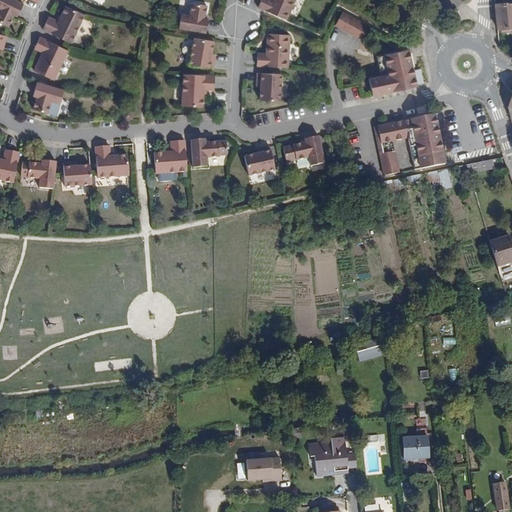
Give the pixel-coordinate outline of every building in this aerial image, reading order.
[(20,0),(0,0),(0,20),(6,23),(10,14),(8,13),(9,9),(11,11),(15,13),(20,0)] [(176,24),(203,28),(206,14),(202,13),(200,13),(200,10),(203,10),(204,0),(201,0),(188,0),(187,11),(179,9),(177,11),(176,24)] [(260,0),(258,6),(287,18),(294,0),(269,0),(269,1),(266,0),(260,0)] [(494,0),(494,4),(496,28),(500,28),(500,32),(511,31),(511,2),(503,4),(502,0),(494,0)] [(58,20),(51,16),(44,29),(72,42),(85,15),(67,6),(62,15),(60,14),(58,20)] [(370,27),(345,12),(338,25),(363,39),(370,27)] [(66,45),(37,31),(33,39),(42,43),(40,47),(31,65),(51,75),(66,45)] [(253,55),(253,63),(285,64),(285,32),(263,31),(262,51),(262,56),(253,55)] [(211,59),(213,53),(215,41),(195,38),(190,64),(215,67),(216,60),(211,59)] [(33,39),(32,43),(40,47),(42,43),(33,39)] [(369,75),(373,92),(418,83),(410,46),(378,53),(382,72),(369,75)] [(212,85),(212,71),(181,69),(179,101),(200,102),(200,91),(203,91),(203,85),(212,85)] [(254,71),(254,72),(253,79),(257,79),(257,86),(257,98),(277,99),(278,72),(254,71)] [(57,98),(62,84),(35,76),(30,89),(34,91),(37,91),(35,95),(33,94),(30,104),(45,108),(49,95),(57,98)] [(415,167),(446,162),(436,112),(411,117),(411,118),(395,121),(398,134),(397,134),(397,138),(408,135),(415,167)] [(393,138),(397,138),(397,134),(398,134),(395,121),(390,122),(393,138)] [(375,125),(384,172),(399,170),(393,138),(390,122),(375,125)] [(325,158),(320,131),(306,134),(307,137),(308,139),(304,140),(304,137),(294,139),(284,141),(288,156),(297,154),(310,152),(312,160),(325,158)] [(155,169),(187,166),(185,135),(171,136),(171,145),(164,145),(165,147),(153,148),(155,169)] [(207,144),(207,142),(206,138),(192,139),(194,167),(209,166),(208,157),(221,156),(221,155),(229,154),(228,140),(210,141),(210,144),(207,144)] [(110,148),(109,140),(95,141),(98,172),(129,170),(128,150),(116,150),(116,148),(110,148)] [(274,164),(270,141),(261,143),(262,147),(256,148),(244,150),(247,170),(274,164)] [(0,175),(13,178),(19,147),(5,144),(4,153),(0,152),(0,175)] [(39,182),(53,183),(56,156),(42,154),(42,157),(41,160),(38,160),(38,157),(28,156),(21,156),(20,171),(26,172),(40,173),(39,182)] [(64,181),(92,178),(90,158),(78,159),(71,160),(71,156),(62,157),(64,181)] [(505,236),(486,241),(492,266),(511,260),(505,236)] [(349,351),(350,361),(373,358),(372,346),(358,348),(359,350),(349,351)] [(348,464),(347,450),(345,434),(330,436),(331,439),(310,442),(311,456),(315,455),(318,477),(329,475),(329,471),(349,468),(348,464)] [(423,438),(398,440),(401,460),(426,457),(423,438)] [(381,473),(380,464),(373,465),(372,455),(365,456),(367,474),(381,473)] [(274,459),(248,461),(250,481),(275,479),(274,459)] [(282,459),(274,459),(275,479),(282,479),(282,459)] [(508,480),(496,482),(500,509),(511,508),(508,480)] [(397,491),(399,506),(408,505),(405,490),(397,491)]
